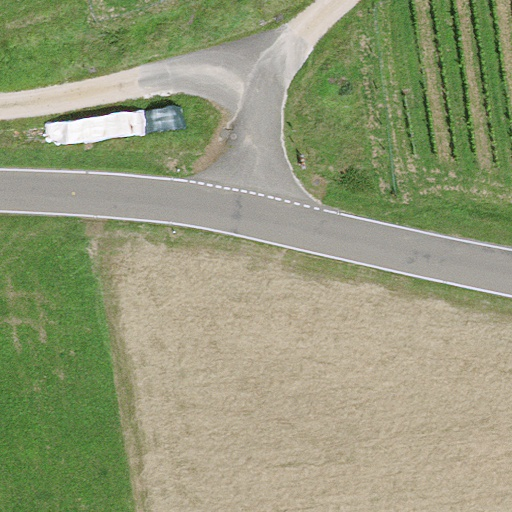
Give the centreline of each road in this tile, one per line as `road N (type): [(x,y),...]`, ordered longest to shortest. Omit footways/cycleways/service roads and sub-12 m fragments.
road 1 (tertiary): [(0,183),(239,209),(511,273)]
road 2 (track): [(0,102),(97,96),(202,74),(264,106),(239,209)]
road 3 (track): [(264,106),(303,26),(327,0)]
